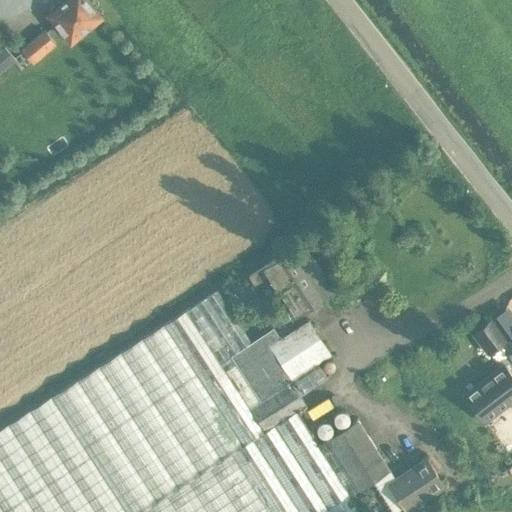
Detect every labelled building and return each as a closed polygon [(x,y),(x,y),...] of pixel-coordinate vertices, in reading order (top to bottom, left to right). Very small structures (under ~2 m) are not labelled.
[(100,17),(86,0),(65,0),(48,15),(70,42),(100,17)] [(0,72),(16,59),(5,46),(13,40),(4,29),(0,31),(0,41),(3,46),(0,48),(0,72)] [(32,62),(56,43),(44,29),(21,49),(32,62)] [(334,291),(318,265),(303,241),(249,276),(254,284),(268,275),(276,288),(264,295),(282,323),(291,318),(291,319),(334,291)] [(0,428),(0,511),(166,511),(305,424),(296,410),(251,341),(217,289),(0,428)] [(511,312),(506,304),(497,312),(511,332),(511,312)] [(507,338),(492,319),(473,333),(487,352),(507,338)] [(328,377),(317,362),(330,354),(308,320),(280,337),(273,327),(251,341),(296,410),(306,404),(300,395),(328,377)] [(484,421),(511,399),(511,375),(503,364),(464,394),(484,421)] [(511,412),(507,406),(489,419),(511,451),(511,412)] [(397,480),(357,418),(317,443),(350,495),(375,478),(396,511),(404,506),(390,485),(397,480)] [(361,511),(350,495),(317,443),(305,424),(166,511),(361,511)] [(443,484),(427,459),(412,468),(413,470),(397,480),(390,485),(404,506),(405,508),(443,484)]
